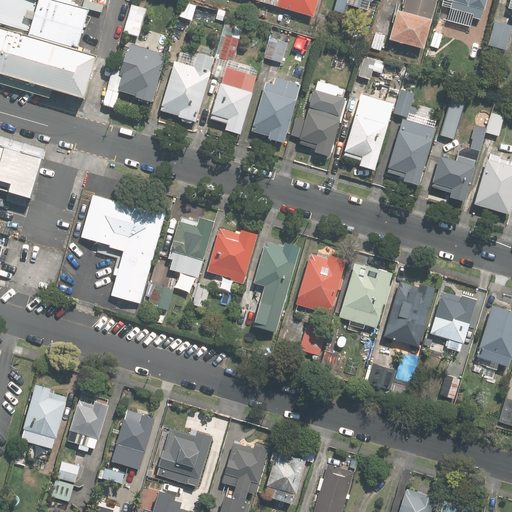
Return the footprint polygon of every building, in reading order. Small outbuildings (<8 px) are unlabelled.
[(52,0),(0,0),(0,22),(28,30),(27,35),(76,49),(87,9),(71,5),(52,0)] [(256,0),(313,16),(317,0),(256,0)] [(335,0),(333,10),(345,14),(348,4),(367,10),(370,0),(335,0)] [(405,0),(402,12),(396,10),(388,39),(422,48),(435,0),(405,0)] [(450,0),(448,7),(473,14),(472,17),(479,19),(484,0),(450,0)] [(146,9),(132,5),(124,33),(139,37),(146,9)] [(194,10),(179,5),(176,17),(191,21),(194,10)] [(452,12),(438,9),(436,17),(450,20),(452,12)] [(511,27),(511,25),(494,20),(487,45),(506,50),(511,27)] [(27,35),(0,27),(0,74),(84,99),(96,55),(76,49),(27,35)] [(370,35),(354,29),(349,46),(365,52),(370,35)] [(385,34),(375,31),(370,48),(381,51),(385,34)] [(239,39),(225,34),(218,58),(232,63),(239,39)] [(288,42),(270,37),(264,57),(282,62),(288,42)] [(127,51),(125,50),(119,72),(113,70),(103,104),(114,108),(119,91),(136,95),(135,97),(152,102),(165,58),(145,52),(146,48),(130,43),(127,51)] [(194,66),(174,61),(159,111),(195,121),(214,57),(198,52),(194,66)] [(376,59),(364,56),(358,76),(370,80),(376,59)] [(256,76),(225,67),(210,117),(227,122),(225,129),(239,134),(256,76)] [(273,84),(265,82),(251,131),(269,136),(268,138),(283,143),(300,85),(275,77),(273,84)] [(344,102),(316,94),(314,100),(310,99),(297,142),(315,147),(314,152),(328,156),(344,102)] [(362,95),(356,115),(354,115),(342,155),(360,160),(358,166),(373,170),(387,124),(386,124),(392,103),(362,95)] [(464,103),(450,99),(439,135),(453,139),(464,103)] [(415,104),(401,100),(396,118),(410,122),(415,104)] [(440,114),(430,111),(426,124),(437,127),(440,114)] [(504,115),(490,112),(486,127),(474,124),(470,138),(472,138),(469,148),(465,147),(458,150),(455,160),(439,156),(431,182),(451,188),(449,197),(464,201),(474,165),(473,165),(474,160),(477,161),(485,132),(498,135),(504,115)] [(413,129),(411,134),(397,130),(386,171),(403,176),(402,181),(418,185),(432,134),(413,129)] [(3,147),(0,156),(0,180),(9,184),(7,192),(30,198),(42,158),(3,147)] [(511,199),(511,159),(487,152),(473,203),(508,213),(511,199)] [(137,207),(92,195),(81,236),(124,248),(112,295),(141,303),(165,210),(138,203),(137,207)] [(180,221),(178,221),(167,257),(173,259),(170,269),(197,277),(213,221),(199,217),(197,221),(181,217),(180,221)] [(240,234),(220,227),(207,270),(231,278),(231,280),(242,283),(257,234),(241,229),(240,234)] [(282,245),(266,241),(253,283),(256,284),(254,289),(261,291),(251,328),(275,335),(301,246),(283,241),(282,245)] [(326,263),(308,258),(294,304),(330,314),(347,259),(329,254),(326,263)] [(391,273),(354,262),(338,317),(375,327),(391,273)] [(418,286),(399,281),(383,335),(417,346),(435,287),(419,283),(418,286)] [(210,285),(198,282),(192,304),(205,307),(210,285)] [(174,290),(153,283),(147,303),(168,310),(174,290)] [(448,298),(440,296),(428,332),(448,338),(446,346),(459,351),(476,299),(460,294),(460,296),(449,293),(448,298)] [(254,307),(243,304),(233,340),(240,341),(243,331),(248,332),(254,307)] [(511,353),(511,310),(491,304),(478,347),(479,348),(476,356),(507,366),(509,357),(511,357),(511,353)] [(340,353),(325,349),(319,368),(334,372),(340,353)] [(429,362),(420,360),(418,370),(427,372),(429,362)] [(396,368),(372,362),(367,382),(390,388),(396,368)] [(460,377),(446,373),(439,393),(454,398),(460,377)] [(52,449),(55,438),(56,439),(66,403),(65,403),(67,397),(50,393),(51,388),(36,384),(23,429),(24,429),(21,440),(52,449)] [(511,398),(505,397),(498,421),(511,425),(511,398)] [(105,408),(90,404),(89,408),(74,404),(64,444),(76,447),(75,451),(86,453),(87,450),(94,452),(105,408)] [(154,419),(124,410),(107,462),(137,471),(154,419)] [(193,488),(208,437),(193,433),(191,438),(167,431),(161,452),(159,452),(154,468),(157,469),(155,477),(193,488)] [(242,511),(245,504),(242,503),(245,494),(253,496),(268,449),(253,444),(251,449),(230,442),(217,484),(232,489),(228,500),(221,497),(216,511),(242,511)] [(290,506),(302,462),(272,454),(262,489),(263,489),(261,498),(290,506)] [(357,460),(340,454),(337,464),(354,470),(357,460)] [(69,502),(77,466),(59,462),(50,498),(69,502)] [(348,494),(346,494),(352,473),(326,465),(321,480),(318,479),(315,489),(318,490),(311,511),(340,511),(344,498),(346,499),(348,494)] [(124,473),(103,468),(100,481),(122,485),(124,473)] [(429,511),(433,496),(404,488),(397,511),(429,511)] [(152,511),(180,511),(175,511),(178,501),(157,496),(152,511)] [(473,511),(443,503),(439,511),(473,511)]
